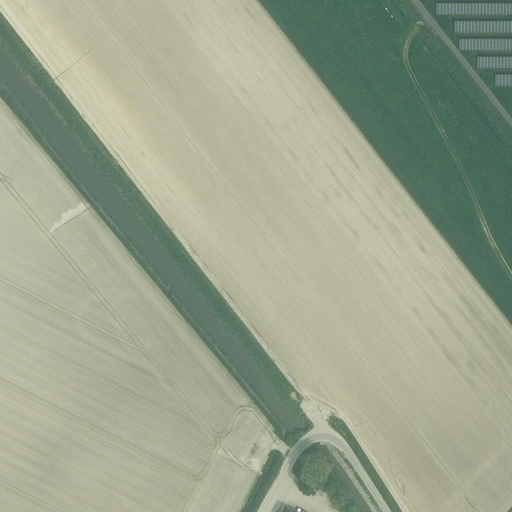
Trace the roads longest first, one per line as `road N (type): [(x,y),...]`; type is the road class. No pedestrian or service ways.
road 1 (track): [(511,277),(401,51),(420,23)]
road 2 (unclassified): [(261,511),(299,448),(321,435),(346,449),(386,511)]
